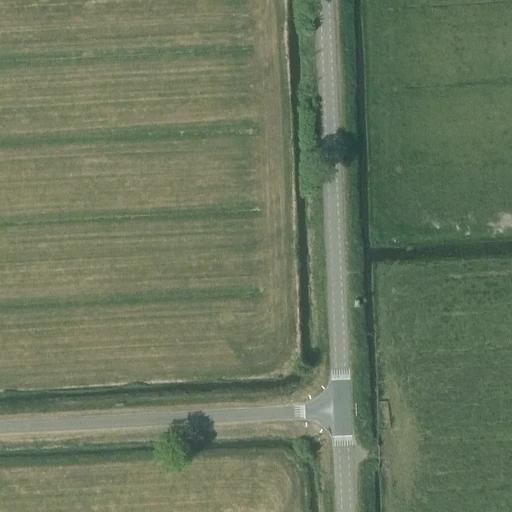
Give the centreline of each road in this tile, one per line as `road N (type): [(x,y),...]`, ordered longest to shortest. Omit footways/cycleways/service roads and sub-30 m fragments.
road 1 (tertiary): [(342,411),(325,0)]
road 2 (tertiary): [(0,428),(342,411)]
